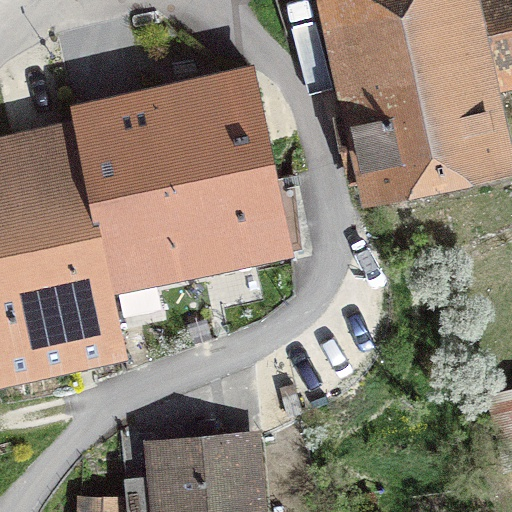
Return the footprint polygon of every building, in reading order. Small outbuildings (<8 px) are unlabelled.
[(511,0),(322,0),(368,200),(511,170),(490,76),(511,71),(511,0)] [(253,71),(73,109),(77,128),(110,288),(290,251),(253,71)] [(110,288),(77,128),(0,142),(0,376),(123,353),(110,288)] [(511,397),(496,401),(510,461),(511,460),(511,397)] [(257,511),(251,436),(122,448),(127,511),(257,511)]
